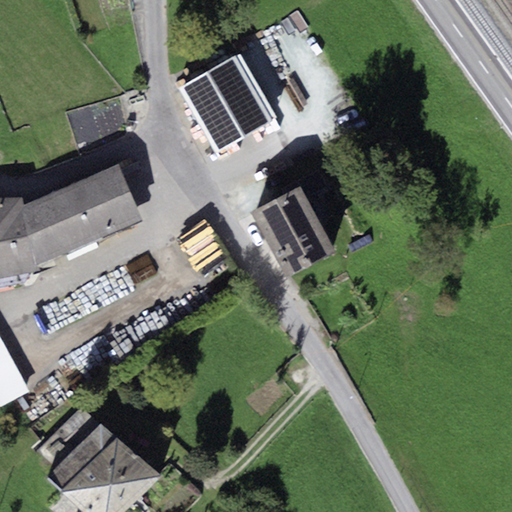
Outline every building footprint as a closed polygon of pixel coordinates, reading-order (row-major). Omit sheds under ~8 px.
[(275,124),(236,57),(179,90),(218,156),(275,124)] [(22,211),(37,266),(142,220),(120,166),(25,206),(22,211)] [(304,188),(309,197),(329,187),(320,170),(286,188),(290,195),(304,188)] [(309,197),(304,188),(290,195),(253,214),(289,279),(336,254),(318,219),(321,218),(309,197)] [(0,279),(40,272),(37,266),(22,211),(25,206),(23,198),(0,199),(0,279)] [(0,336),(0,403),(2,407),(31,392),(0,336)] [(117,438),(103,424),(47,479),(64,493),(117,438)] [(64,493),(84,511),(124,511),(158,477),(117,438),(64,493)]
